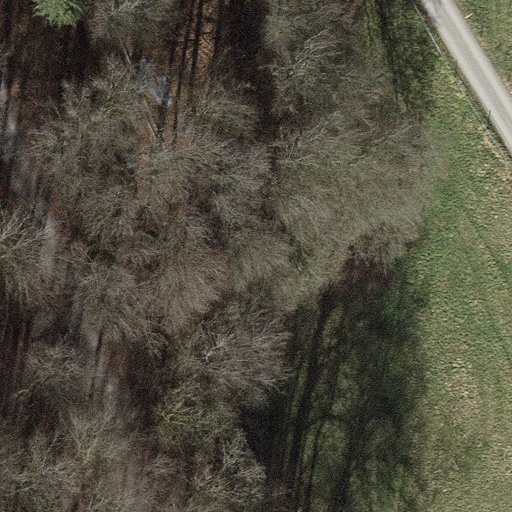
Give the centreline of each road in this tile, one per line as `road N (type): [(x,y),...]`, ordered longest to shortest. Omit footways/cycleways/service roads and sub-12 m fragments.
road 1 (track): [(0,114),(125,446),(135,511)]
road 2 (unclassified): [(511,116),(437,0)]
